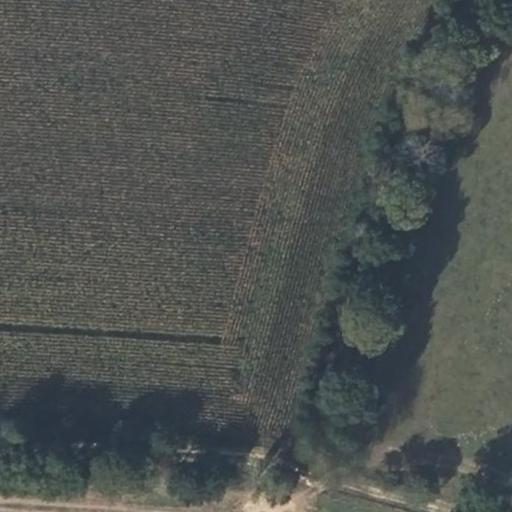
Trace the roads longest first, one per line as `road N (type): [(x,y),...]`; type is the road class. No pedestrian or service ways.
road 1 (track): [(291,464),(0,444)]
road 2 (track): [(458,511),(291,464)]
